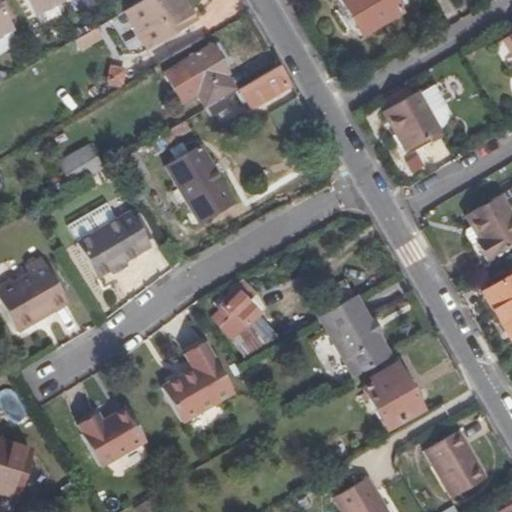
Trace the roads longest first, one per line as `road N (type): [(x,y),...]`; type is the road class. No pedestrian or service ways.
road 1 (residential): [(366,177),(182,282),(105,341),(36,380)]
road 2 (residential): [(388,216),(511,426)]
road 3 (residential): [(326,106),(510,0)]
road 4 (residential): [(511,145),(388,216)]
road 5 (residential): [(262,0),(326,106)]
